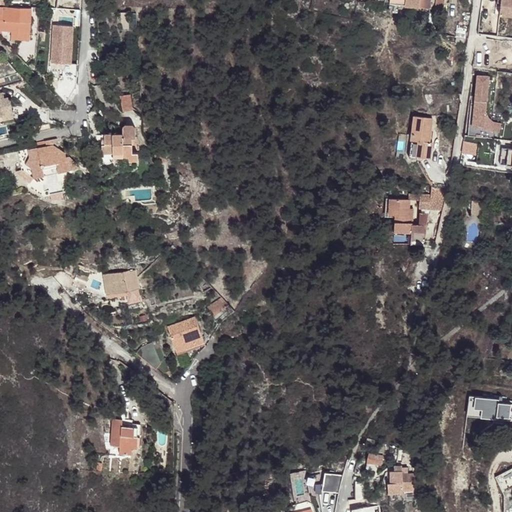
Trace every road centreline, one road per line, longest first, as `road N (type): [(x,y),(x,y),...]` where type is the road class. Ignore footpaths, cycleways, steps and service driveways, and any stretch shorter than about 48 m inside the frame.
road 1 (track): [(400,380),(452,188),(477,0)]
road 2 (residential): [(0,146),(77,127),(86,0)]
road 3 (residential): [(55,287),(76,314),(186,391)]
road 4 (residential): [(184,511),(186,391)]
